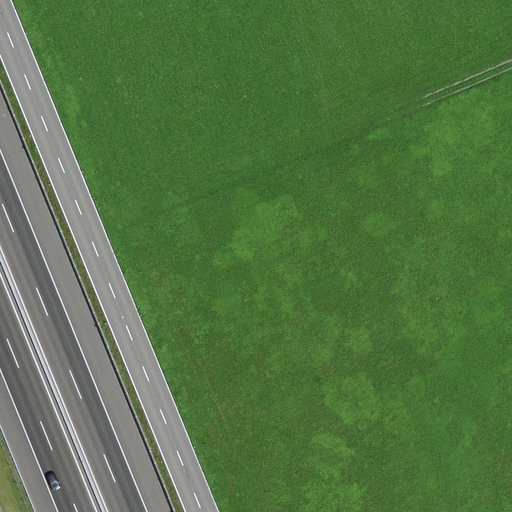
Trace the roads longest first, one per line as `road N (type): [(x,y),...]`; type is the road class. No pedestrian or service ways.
road 1 (primary): [(0,14),(200,511)]
road 2 (motorway): [(127,511),(0,199)]
road 3 (motorway): [(0,318),(77,511)]
